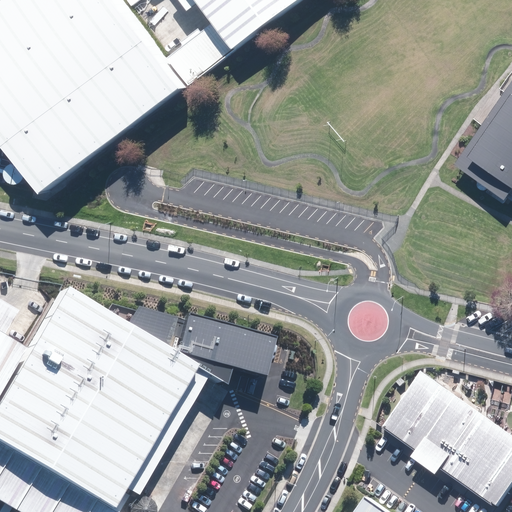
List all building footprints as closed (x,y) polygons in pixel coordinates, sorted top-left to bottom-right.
[(60,166),(191,65),(174,43),(141,0),(0,0),(0,104),(8,99),(60,166)] [(275,0),(187,0),(188,1),(189,0),(208,0),(217,10),(174,43),(191,65),(275,0)] [(511,79),(452,166),(504,202),(511,190),(511,79)] [(391,187),(382,185),(378,204),(387,206),(391,187)] [(72,287),(0,407),(0,438),(14,447),(42,464),(70,481),(98,497),(116,508),(129,488),(141,495),(215,371),(180,350),(130,321),(72,287)] [(0,397),(30,347),(8,334),(23,307),(0,293),(0,397)] [(279,335),(192,311),(189,320),(140,305),(130,321),(180,350),(215,371),(230,380),(235,365),(268,374),(279,335)] [(511,418),(432,362),(393,418),(501,494),(511,478),(511,418)] [(0,471),(14,447),(0,438),(0,471)] [(0,471),(0,497),(16,508),(42,464),(14,447),(0,471)] [(16,508),(23,511),(51,511),(70,481),(42,464),(16,508)] [(51,511),(89,511),(98,497),(70,481),(51,511)] [(407,511),(379,493),(365,511),(407,511)] [(89,511),(123,511),(116,508),(98,497),(89,511)]
